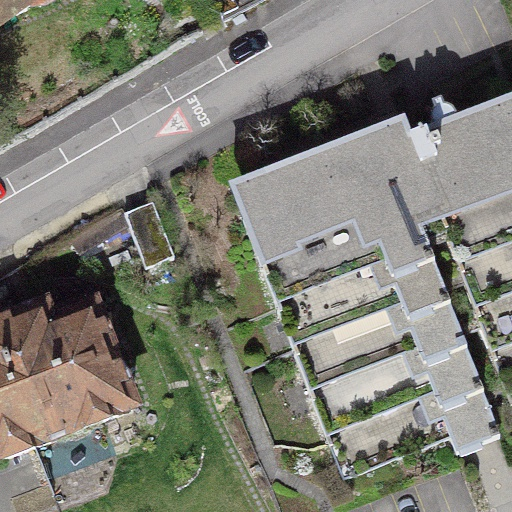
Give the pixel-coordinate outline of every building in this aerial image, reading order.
[(0,0),(0,22),(30,7),(44,7),(53,2),(54,0),(0,0)] [(504,393),(511,415),(511,105),(409,146),(401,127),(231,194),(342,481),(447,440),(455,458),(497,441),(482,402),(504,393)] [(172,262),(151,206),(123,217),(144,272),(172,262)] [(43,310),(0,327),(0,361),(34,449),(118,416),(98,367),(113,361),(93,311),(76,318),(69,300),(43,310)] [(0,462),(34,449),(0,361),(0,462)]
